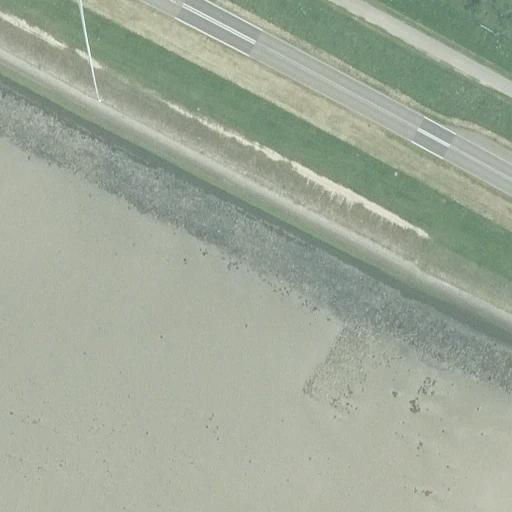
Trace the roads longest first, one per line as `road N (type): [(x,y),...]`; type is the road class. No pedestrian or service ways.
road 1 (primary): [(511,183),(173,0)]
road 2 (unclassified): [(511,92),(342,0)]
